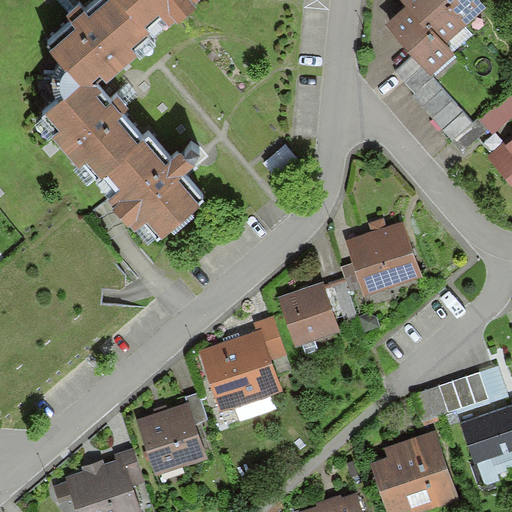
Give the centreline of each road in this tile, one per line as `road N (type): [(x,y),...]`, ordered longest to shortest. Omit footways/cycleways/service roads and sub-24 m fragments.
road 1 (residential): [(339,80),(322,201),(275,255),(47,427),(0,446)]
road 2 (residential): [(511,245),(495,283),(358,424)]
road 3 (residential): [(511,239),(470,220),(339,80)]
